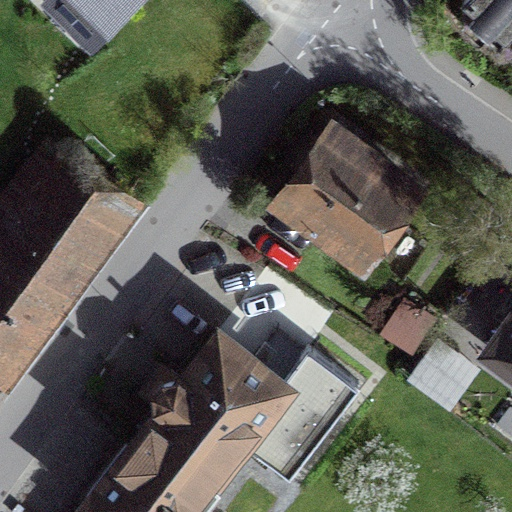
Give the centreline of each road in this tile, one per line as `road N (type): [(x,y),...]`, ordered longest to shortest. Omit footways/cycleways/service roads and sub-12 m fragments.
road 1 (residential): [(325,24),(0,451)]
road 2 (residential): [(511,147),(325,24)]
